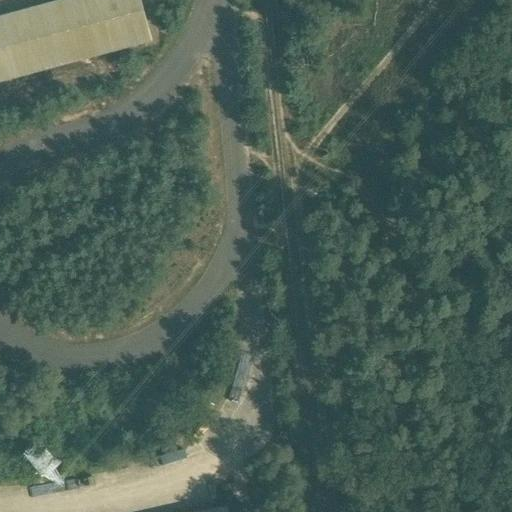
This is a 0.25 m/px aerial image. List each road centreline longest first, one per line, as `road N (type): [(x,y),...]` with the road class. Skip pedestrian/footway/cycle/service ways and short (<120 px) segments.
road 1 (track): [(312,511),(264,35),(252,10),(221,9)]
road 2 (track): [(331,511),(292,170)]
road 3 (track): [(292,170),(434,0)]
road 4 (track): [(274,0),(288,132)]
